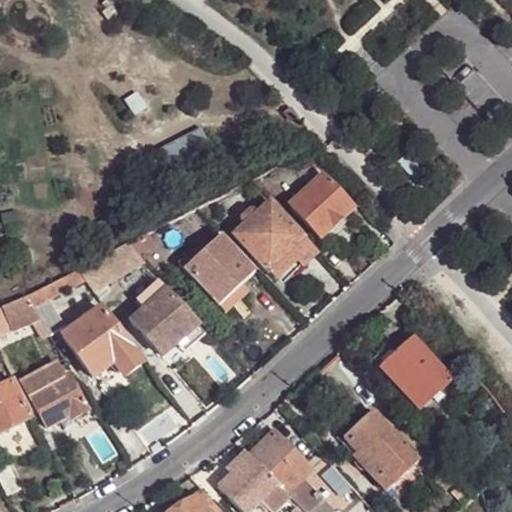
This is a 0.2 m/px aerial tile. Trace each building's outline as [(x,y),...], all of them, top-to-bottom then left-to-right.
[(215,160),(200,131),(143,160),(150,173),(168,165),(175,180),(215,160)] [(288,208),(319,241),(351,210),(321,178),(288,208)] [(267,275),(302,243),(304,242),(269,204),(259,213),(257,212),(252,211),(243,219),(243,225),(245,227),(232,239),(265,277),(267,275)] [(241,288),(255,275),(220,238),(211,246),(206,251),(183,273),(218,310),(241,288)] [(309,250),(302,243),(267,275),(274,281),(277,279),(290,267),(295,262),(309,250)] [(183,273),(206,251),(203,247),(201,244),(177,266),(183,273)] [(143,265),(126,246),(76,271),(84,282),(98,301),(108,293),(104,287),(143,265)] [(301,269),(295,262),(290,267),(296,274),(301,269)] [(84,282),(76,271),(24,299),(48,337),(49,338),(63,329),(47,302),(84,282)] [(143,312),(163,294),(165,293),(156,284),(152,288),(135,302),(143,312)] [(241,288),(218,310),(225,317),(234,309),(240,302),(248,295),(241,288)] [(195,328),(163,294),(143,312),(128,324),(160,359),(166,354),(176,346),(195,328)] [(0,309),(0,332),(30,319),(33,324),(31,324),(42,341),(48,337),(24,299),(0,309)] [(61,339),(91,380),(112,365),(129,352),(99,310),(61,339)] [(203,337),(195,328),(176,346),(181,351),(185,354),(203,337)] [(379,370),(385,375),(418,412),(450,382),(410,340),(403,346),(379,370)] [(382,378),(385,375),(379,370),(403,346),(400,343),(394,348),(388,354),(380,362),(376,366),(372,368),(382,378)] [(139,366),(129,352),(112,365),(120,375),(123,379),(139,366)] [(112,365),(91,380),(99,391),(120,375),(112,365)] [(0,389),(12,384),(14,383),(8,370),(0,374),(0,389)] [(49,386),(42,390),(28,397),(45,429),(58,422),(69,417),(72,421),(86,413),(66,376),(49,386)] [(39,384),(42,390),(49,386),(46,380),(39,384)] [(31,420),(12,384),(0,389),(0,435),(15,428),(31,420)] [(416,464),(410,458),(395,442),(369,415),(352,432),(344,439),(348,444),(369,467),(364,471),(385,493),(416,464)] [(335,440),(343,448),(348,444),(344,439),(352,432),(350,429),(350,428),(349,427),(335,440)] [(274,435),(248,459),(283,496),(301,480),(310,472),(274,435)] [(395,442),(410,458),(414,453),(399,438),(395,442)] [(343,448),(364,471),(369,467),(348,444),(343,448)] [(248,459),(244,455),(218,479),(222,484),(248,459)] [(283,496),(248,459),(222,484),(217,490),(237,511),(250,511),(257,506),(262,511),(277,511),(288,502),(283,496)] [(0,472),(0,487),(7,502),(21,495),(9,468),(0,472)] [(301,480),(283,496),(288,502),(298,511),(330,511),(322,503),(318,499),(301,480)] [(326,492),(318,499),(322,503),(331,496),(326,492)] [(218,511),(202,494),(195,500),(203,511),(218,511)] [(203,511),(195,500),(175,511),(203,511)]
